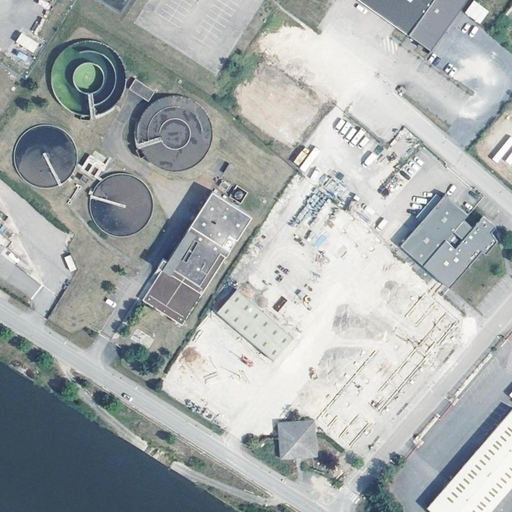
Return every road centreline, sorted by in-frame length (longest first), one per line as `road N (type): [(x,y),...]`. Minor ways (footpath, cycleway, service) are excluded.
road 1 (residential): [(0,313),(315,511)]
road 2 (unclassified): [(334,511),(511,308)]
road 3 (unclassified): [(368,82),(511,205)]
